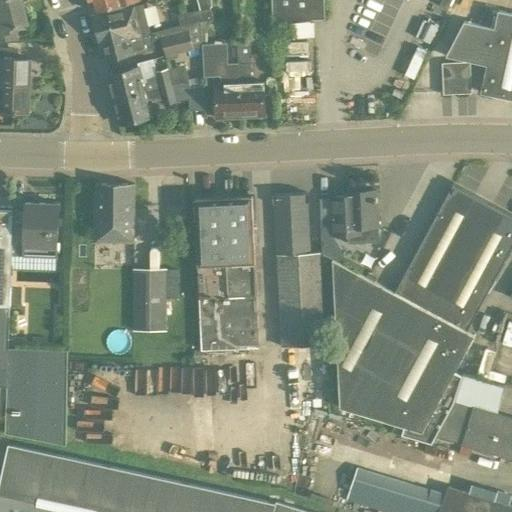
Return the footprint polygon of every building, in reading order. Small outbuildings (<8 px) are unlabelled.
[(0,0),(0,40),(20,39),(17,26),(28,23),(22,0),(0,0)] [(89,0),(92,11),(126,4),(126,2),(134,0),(89,0)] [(272,0),(274,36),(314,35),(313,19),(323,18),(322,0),(272,0)] [(94,15),(98,32),(107,30),(108,34),(119,31),(122,40),(132,37),(133,42),(151,38),(150,32),(143,3),(94,15)] [(178,14),(180,25),(180,26),(200,22),(200,21),(212,18),(210,7),(178,14)] [(480,92),(511,98),(511,13),(498,10),(494,28),(464,21),(446,55),(486,64),(480,92)] [(107,30),(98,32),(104,59),(145,50),(154,47),(154,46),(162,44),(165,56),(202,46),(200,22),(180,26),(180,25),(150,32),(151,38),(133,42),(132,37),(122,40),(119,31),(108,34),(107,30)] [(248,38),(238,39),(240,116),(265,115),(263,82),(248,82),(247,76),(250,76),(248,38)] [(226,54),(203,55),(204,75),(225,74),(226,78),(229,77),(229,83),(215,84),(217,117),(240,116),(238,39),(236,39),(237,63),(226,63),(226,54)] [(0,83),(30,85),(31,59),(18,58),(0,57),(0,83)] [(472,92),(470,61),(442,63),(444,93),(472,92)] [(138,67),(108,75),(114,101),(173,87),(168,68),(156,71),(157,73),(141,77),(138,67)] [(0,110),(29,112),(30,85),(0,83),(0,110)] [(173,87),(114,101),(120,124),(122,123),(151,116),(147,100),(151,99),(152,101),(163,98),(164,105),(176,102),(173,87)] [(95,183),(94,242),(134,242),(135,184),(95,183)] [(394,423),(392,432),(431,444),(436,435),(511,458),(511,417),(455,400),(463,375),(454,371),(474,335),(466,330),(511,244),(511,217),(452,185),(394,292),(332,259),(340,406),(394,423)] [(332,216),(332,218),(333,236),(346,235),(347,243),(379,242),(376,189),(344,191),(345,195),(331,196),(331,197),(332,216)] [(307,193),(274,195),(281,346),(324,344),(320,252),(310,253),(307,193)] [(195,198),(202,350),(259,347),(252,195),(195,198)] [(23,255),(57,257),(59,203),(25,202),(23,255)] [(0,386),(7,386),(5,430),(41,438),(67,443),(68,349),(9,347),(14,210),(0,209),(0,386)] [(60,270),(20,269),(20,283),(62,284),(63,255),(61,255),(60,270)] [(177,269),(166,269),(135,269),(134,329),(166,329),(166,298),(177,298),(177,269)] [(316,511),(277,500),(277,502),(9,442),(0,481),(0,511),(316,511)] [(497,489),(494,500),(448,485),(445,493),(357,466),(347,499),(378,509),(389,511),(511,511),(511,505),(508,504),(511,494),(497,489)] [(313,490),(307,505),(327,511),(329,511),(335,498),(313,490)]
